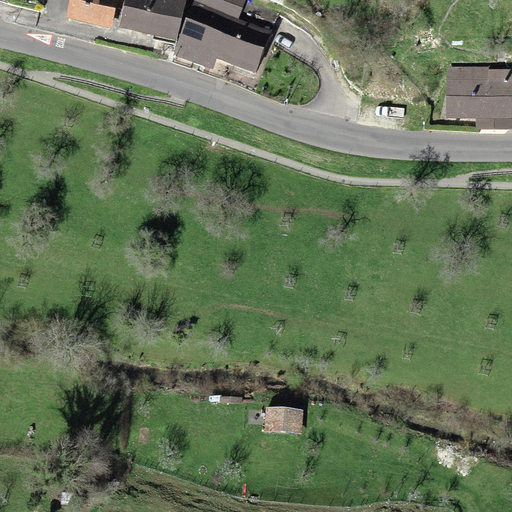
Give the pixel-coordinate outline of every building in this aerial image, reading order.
[(65,0),(61,19),(104,30),(112,0),(65,0)] [(125,4),(119,34),(173,45),(181,6),(155,0),(150,0),(149,9),(125,4)] [(207,0),(194,0),(173,62),(207,73),(211,62),(251,76),(264,38),(221,23),(227,7),(207,0)] [(511,77),(444,76),(443,120),(474,121),(474,131),(503,131),(503,122),(511,121),(511,77)] [(298,417),(263,416),(263,438),(297,439),(298,417)]
